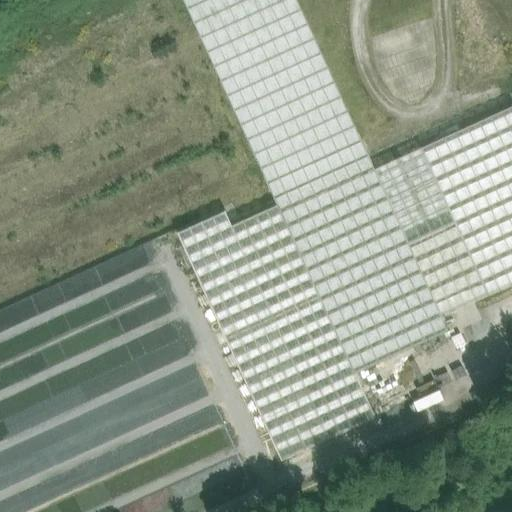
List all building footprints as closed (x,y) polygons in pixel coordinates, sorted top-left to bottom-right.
[(368,154),(298,0),(184,0),(275,197),(368,154)] [(511,105),(422,146),(456,221),(409,242),(442,315),(511,282),(511,105)] [(422,146),(375,168),(409,242),(456,221),(422,146)] [(368,154),(275,197),(277,204),(355,372),(356,371),(449,329),(442,315),(409,242),(375,168),(368,154)] [(277,204),(232,224),(225,210),(178,231),(281,458),(375,415),(356,371),(355,372),(277,204)]
